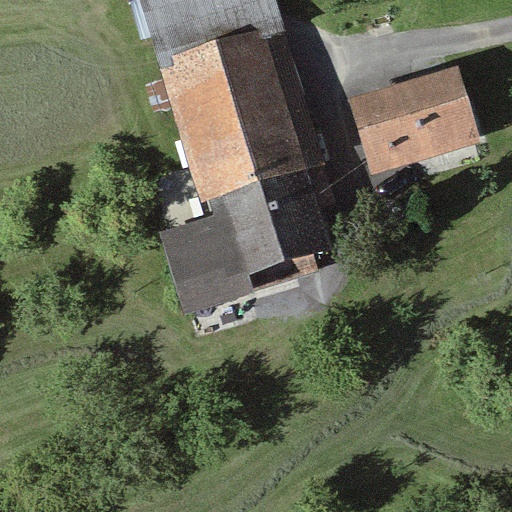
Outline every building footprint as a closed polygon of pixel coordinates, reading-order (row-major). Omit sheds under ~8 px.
[(325,161),(274,0),(139,0),(202,200),(209,197),(307,167),(325,161)] [(348,98),(371,173),(481,140),(459,65),(348,98)] [(313,254),(333,248),(307,167),(209,197),(215,215),(235,279),(248,274),(313,254)] [(215,215),(160,232),(185,312),(253,291),(248,274),(235,279),(215,215)] [(319,271),(313,254),(248,274),(253,291),(254,292),(319,271)]
